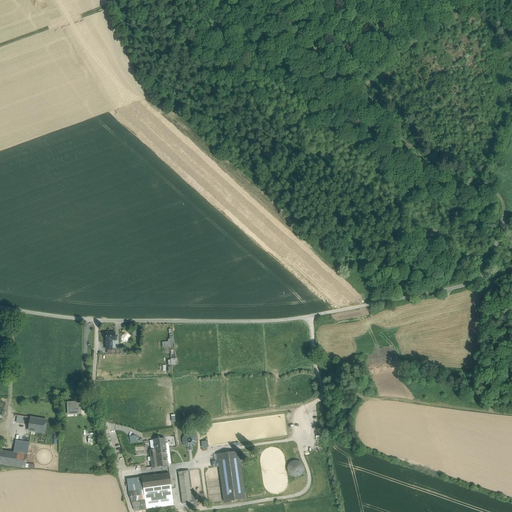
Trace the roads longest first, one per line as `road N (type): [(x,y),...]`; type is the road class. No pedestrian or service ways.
road 1 (unclassified): [(0,306),(95,321),(311,316),(481,280),(501,222),(511,222)]
road 2 (track): [(511,502),(368,454),(353,442),(348,417),(353,398),(365,395),(511,408)]
road 3 (track): [(501,222),(506,205),(496,192),(428,168),(267,0)]
road 4 (track): [(358,95),(465,0)]
road 5 (track): [(119,0),(0,43)]
